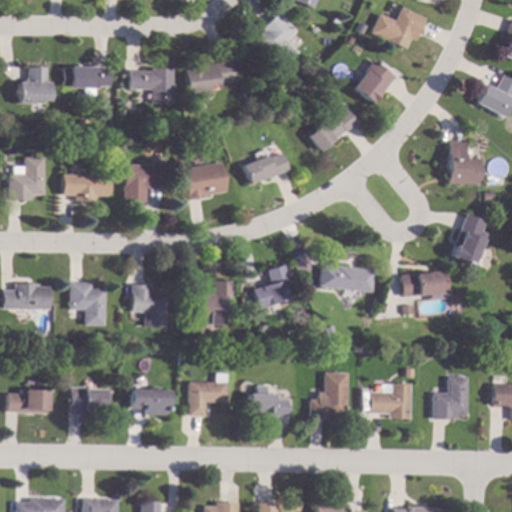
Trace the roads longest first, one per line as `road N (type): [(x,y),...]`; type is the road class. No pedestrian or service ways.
road 1 (residential): [(511,463),(0,457)]
road 2 (residential): [(0,244),(170,249),(245,234),(303,213),(377,152)]
road 3 (residential): [(0,30),(163,33),(202,22),(233,0)]
road 4 (residential): [(377,152),(460,40),(465,0)]
road 5 (residential): [(338,188),(384,231),(403,230),(413,211),(377,152)]
